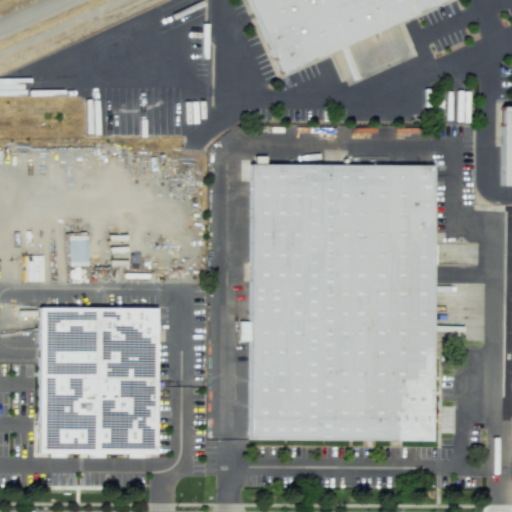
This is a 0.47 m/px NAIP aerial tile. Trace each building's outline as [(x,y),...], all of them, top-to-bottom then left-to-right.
[(247,0),(437,0),(279,78),(247,0)] [(511,182),(503,183),(501,105),(511,105),(511,182)] [(256,166),(435,165),(434,443),(256,442),(256,166)] [(85,265),(84,235),(66,236),(67,266),(85,265)] [(37,309),(156,309),(156,454),(37,454),(37,309)]
